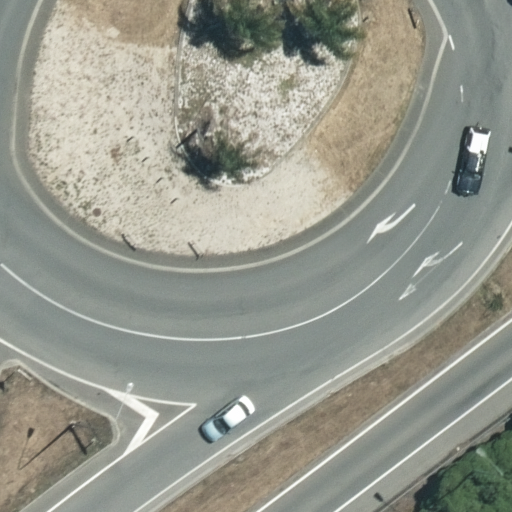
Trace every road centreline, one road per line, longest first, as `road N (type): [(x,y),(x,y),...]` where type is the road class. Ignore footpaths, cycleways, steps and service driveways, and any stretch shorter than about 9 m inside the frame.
road 1 (trunk): [(307,321),(243,338),(155,334),(50,303),(0,264)]
road 2 (trunk): [(307,321),(223,413),(95,511)]
road 3 (trunk): [(472,123),(408,253),(366,290),(307,321)]
road 4 (trunk): [(511,350),(299,511)]
road 5 (trunk): [(467,0),(476,62),(472,123)]
